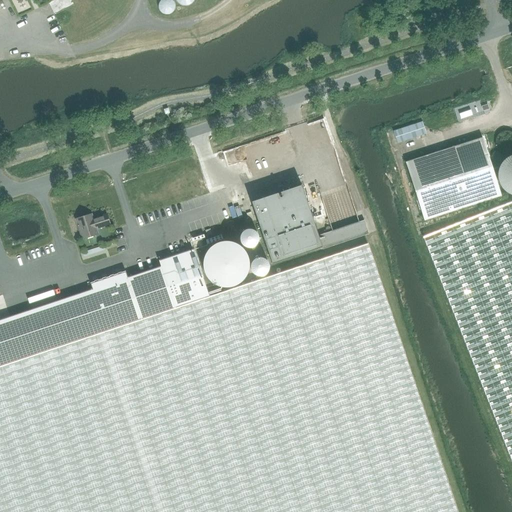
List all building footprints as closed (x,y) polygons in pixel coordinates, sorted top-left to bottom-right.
[(472,107),(456,114),(459,120),(475,114),(472,107)] [(419,120),(421,134),(429,133),(427,119),(419,120)] [(424,220),(501,196),(482,138),(405,162),(424,220)] [(368,234),(364,220),(318,236),(301,185),(251,202),(272,264),(321,248),(322,250),(368,234)] [(511,202),(423,237),(511,462),(511,202)] [(96,229),(110,224),(107,215),(93,219),(91,214),(76,219),(82,239),(97,234),(96,229)] [(456,511),(367,244),(209,297),(193,249),(158,260),(160,266),(127,277),(125,271),(90,283),(92,289),(0,319),(0,511),(456,511)]
